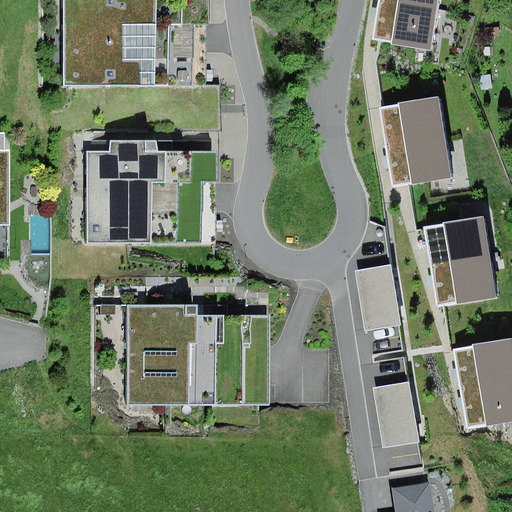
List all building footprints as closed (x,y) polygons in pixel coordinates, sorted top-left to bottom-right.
[(62,0),(62,87),(186,88),(207,88),(208,0),(62,0)] [(379,0),(379,1),(436,10),(437,0),(379,0)] [(436,10),(379,1),(374,40),(430,49),(436,10)] [(220,88),(207,88),(186,88),(186,103),(202,103),(202,131),(220,131),(220,88)] [(437,99),(380,108),(386,147),(443,138),(437,99)] [(4,134),(0,133),(0,224),(9,225),(10,152),(4,151),(4,134)] [(443,138),(386,147),(393,186),(449,177),(443,138)] [(110,152),(89,152),(88,244),(218,245),(218,151),(153,151),(153,140),(110,140),(110,152)] [(484,219),(427,228),(433,267),(490,258),(484,219)] [(490,258),(433,267),(439,306),(496,297),(490,258)] [(391,266),(355,272),(364,332),(398,327),(400,326),(391,266)] [(115,305),(101,305),(101,315),(115,315),(115,305)] [(193,306),(127,305),(126,406),(269,408),(270,318),(193,317),(193,306)] [(511,353),(510,341),(453,350),(460,389),(511,380),(511,353)] [(511,380),(460,389),(466,428),(511,420),(511,380)] [(407,383),(372,388),(381,448),(418,442),(409,382),(407,383)] [(391,488),(395,511),(436,511),(432,482),(391,488)]
